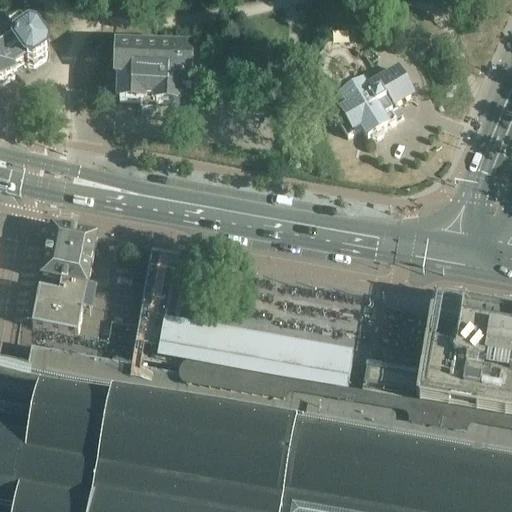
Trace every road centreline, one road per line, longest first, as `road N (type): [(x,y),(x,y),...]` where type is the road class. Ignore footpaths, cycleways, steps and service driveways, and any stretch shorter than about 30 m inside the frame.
road 1 (primary): [(467,243),(143,188),(0,151)]
road 2 (primary): [(0,178),(461,270)]
road 3 (secondary): [(511,117),(467,243)]
